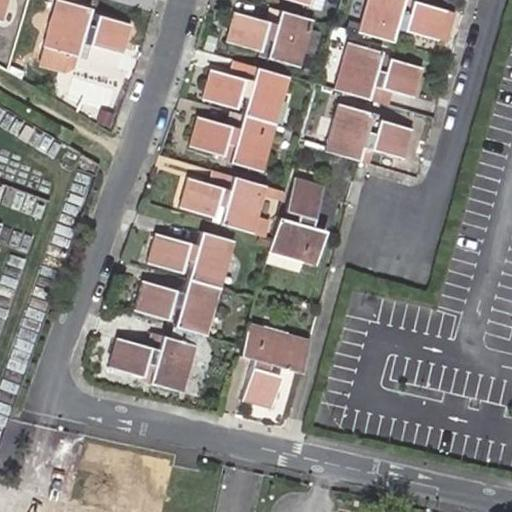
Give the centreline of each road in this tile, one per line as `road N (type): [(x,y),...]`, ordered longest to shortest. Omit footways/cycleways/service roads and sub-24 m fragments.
road 1 (residential): [(182,0),(55,370),(59,390),(75,403),(511,504)]
road 2 (residential): [(492,0),(439,187),(394,223)]
